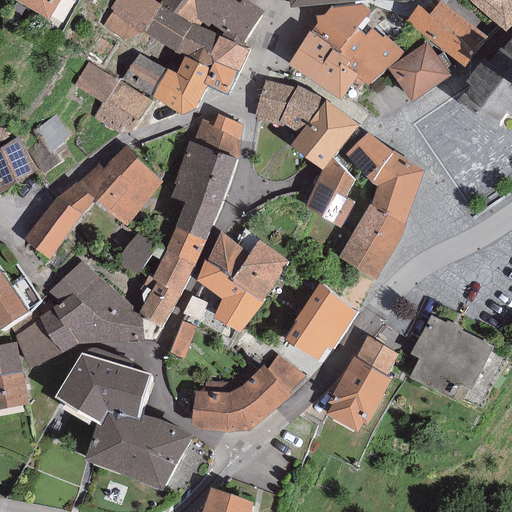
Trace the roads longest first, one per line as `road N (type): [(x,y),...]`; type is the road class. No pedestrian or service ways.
road 1 (residential): [(248,100),(245,161),(161,363),(168,410),(239,455)]
road 2 (residential): [(239,455),(325,375),(407,276),(475,238)]
road 3 (residential): [(475,238),(400,130),(303,84),(257,72)]
road 4 (residential): [(0,204),(41,202),(125,142),(248,100)]
